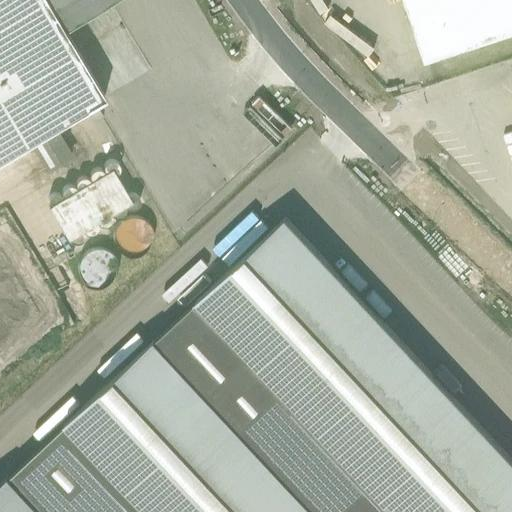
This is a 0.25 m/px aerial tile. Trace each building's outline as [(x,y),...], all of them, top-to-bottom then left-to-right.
[(0,0),(0,159),(93,103),(104,97),(63,28),(110,0),(0,0)] [(511,0),(407,0),(426,55),(511,26),(511,0)] [(102,117),(97,108),(94,110),(87,114),(92,123),(99,118),(102,117)] [(116,174),(52,212),(63,232),(127,194),(116,174)] [(0,481),(0,511),(511,511),(511,458),(285,216),(196,299),(197,300),(155,339),(154,338),(64,422),(65,423),(9,475),(8,474),(0,481)] [(113,249),(85,249),(84,279),(113,280),(113,249)]
